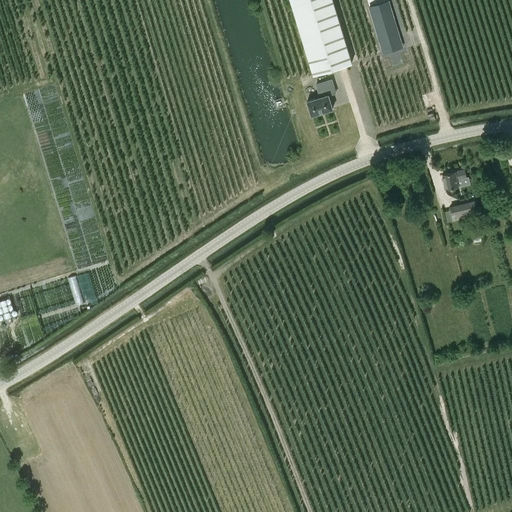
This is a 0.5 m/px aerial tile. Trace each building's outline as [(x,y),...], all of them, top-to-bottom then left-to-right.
[(315,73),(353,62),(335,0),(292,0),(314,73),(315,73)] [(382,51),(401,45),(388,2),(369,8),(382,51)] [(321,88),(319,89),(321,96),(308,100),(312,114),(334,108),(329,94),(336,91),(333,78),(319,82),(321,88)] [(464,178),(462,169),(455,171),(442,174),(446,189),(458,186),(457,179),(464,178)] [(454,221),(479,215),(475,201),(450,207),(454,221)] [(75,302),(82,301),(78,275),(71,276),(75,302)] [(14,310),(10,298),(0,300),(0,320),(1,321),(5,319),(6,321),(7,322),(9,323),(11,321),(11,319),(11,318),(15,316),(17,315),(17,312),(16,311),(14,310)]
